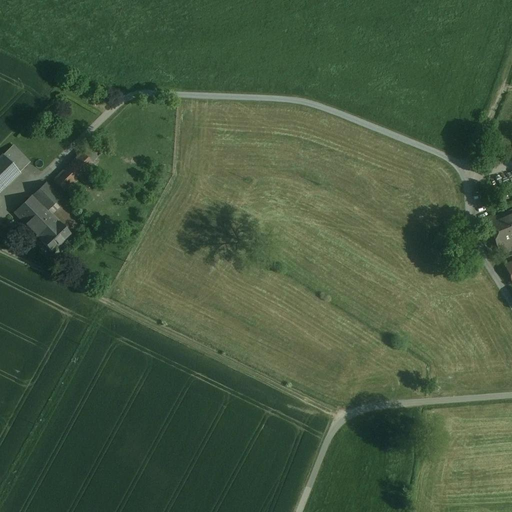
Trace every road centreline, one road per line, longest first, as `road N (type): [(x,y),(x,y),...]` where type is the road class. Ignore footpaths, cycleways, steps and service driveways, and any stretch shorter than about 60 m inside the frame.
road 1 (track): [(342,417),(0,249)]
road 2 (unclassified): [(511,395),(376,405),(342,417),(299,511)]
